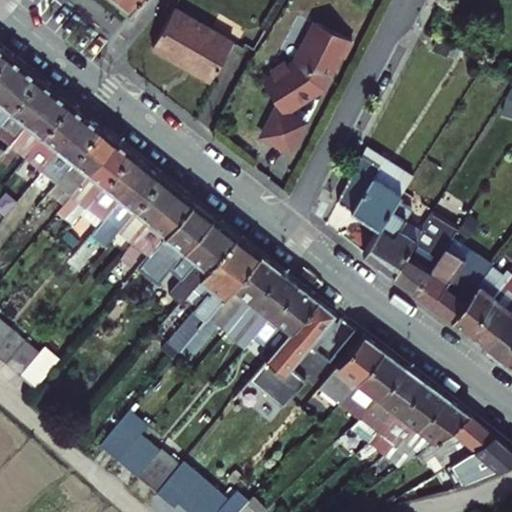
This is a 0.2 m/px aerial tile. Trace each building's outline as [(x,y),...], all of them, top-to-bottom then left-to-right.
[(118,0),(131,10),(138,0),(118,0)] [(233,40),(173,5),(151,44),(211,79),(233,40)] [(265,135),(292,149),(305,123),(285,113),(324,86),(340,55),(345,57),(353,40),(318,21),(297,62),(290,67),(286,61),(271,70),(275,76),(265,83),(280,106),(265,135)] [(0,93),(23,65),(7,51),(0,59),(0,93)] [(0,124),(39,78),(23,65),(0,93),(0,124)] [(0,156),(55,90),(39,78),(0,124),(0,156)] [(55,90),(0,156),(0,169),(2,171),(18,151),(24,156),(69,102),(55,90)] [(40,168),(85,114),(69,102),(24,156),(40,168)] [(40,168),(55,180),(100,126),(85,114),(40,168)] [(71,193),(116,139),(100,126),(55,180),(65,188),(57,197),(63,202),(71,193)] [(79,200),(85,205),(130,151),(116,139),(71,193),(63,202),(58,208),(66,215),(79,200)] [(366,144),(361,154),(380,165),(373,175),(401,193),(413,174),(366,144)] [(130,151),(85,205),(101,217),(146,163),(130,151)] [(361,154),(338,199),(379,226),(399,196),(401,193),(373,175),(380,165),(361,154)] [(110,237),(117,229),(161,175),(146,163),(101,217),(97,224),(95,225),(95,226),(110,237)] [(131,241),(177,187),(161,175),(117,229),(131,241)] [(55,180),(47,190),(57,197),(65,188),(55,180)] [(147,253),(153,246),(192,200),(177,187),(131,241),(119,256),(128,264),(141,248),(147,253)] [(391,273),(415,236),(399,226),(406,216),(412,205),(399,196),(379,226),(363,251),(391,273)] [(85,205),(79,200),(66,215),(72,220),(80,211),(85,205)] [(158,256),(169,265),(211,214),(192,200),(153,246),(161,253),(158,256)] [(85,205),(80,211),(97,224),(101,217),(85,205)] [(421,226),(415,236),(391,273),(414,291),(452,236),(456,231),(429,213),(421,226)] [(184,294),(236,233),(211,214),(169,265),(181,276),(169,290),(179,300),(184,294)] [(421,226),(406,216),(399,226),(415,236),(421,226)] [(475,222),(466,216),(456,231),(452,236),(461,242),(475,222)] [(80,237),(66,227),(60,235),(73,246),(80,237)] [(166,338),(178,349),(260,252),(236,233),(184,294),(196,304),(166,338)] [(97,245),(86,236),(70,255),(81,264),(97,245)] [(452,236),(414,291),(450,319),(480,280),(501,253),(492,246),(461,286),(454,281),(447,290),(443,288),(470,249),(461,242),(452,236)] [(219,323),(227,330),(279,267),(260,252),(178,349),(188,358),(219,323)] [(244,345),(270,314),(298,281),(279,267),(227,330),(244,345)] [(450,319),(465,331),(508,277),(502,272),(490,287),(480,280),(450,319)] [(481,343),(511,303),(511,283),(509,282),(511,279),(508,277),(465,331),(481,343)] [(289,330),(291,327),(317,296),(298,281),(270,314),(289,330)] [(314,346),(341,314),(317,296),(291,327),(309,341),(314,346)] [(497,355),(511,335),(511,303),(481,343),(497,355)] [(0,316),(0,334),(9,324),(0,316)] [(0,338),(0,355),(5,359),(24,337),(11,326),(0,338)] [(283,372),(309,341),(291,327),(289,330),(272,350),(266,357),(283,372)] [(321,383),(340,398),(383,346),(364,331),(321,383)] [(511,335),(497,355),(511,367),(511,335)] [(24,337),(5,359),(20,373),(39,350),(24,337)] [(57,358),(43,346),(39,350),(20,373),(34,385),(57,358)] [(359,414),(403,362),(383,346),(340,398),(359,414)] [(257,403),(283,372),(266,357),(240,388),(257,403)] [(350,426),(369,441),(381,429),(424,378),(403,362),(359,414),(353,422),(350,426)] [(381,429),(369,441),(384,453),(397,443),(446,395),(424,378),(381,429)] [(412,455),(415,452),(468,412),(446,395),(397,443),(412,455)] [(448,463),(474,447),(494,434),(468,412),(415,452),(425,465),(441,453),(448,463)] [(123,414),(101,440),(119,456),(141,430),(123,414)] [(141,430),(119,456),(136,471),(159,445),(141,430)] [(267,441),(257,433),(236,459),(245,467),(267,441)] [(474,447),(498,467),(511,459),(511,450),(494,434),(474,447)] [(136,471),(155,488),(175,464),(177,461),(159,445),(136,471)] [(153,491),(170,506),(192,480),(175,464),(155,488),(153,491)] [(448,490),(484,475),(479,464),(445,480),(448,490)] [(212,511),(234,511),(248,498),(233,487),(212,511)] [(371,511),(377,510),(376,509),(363,492),(337,511),(371,511)] [(260,511),(265,508),(253,493),(248,498),(234,511),(260,511)]
